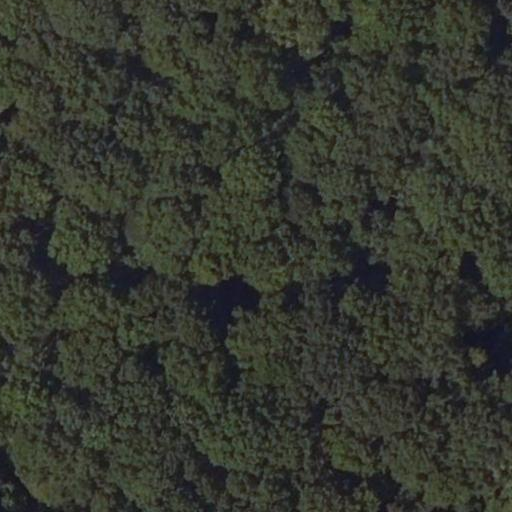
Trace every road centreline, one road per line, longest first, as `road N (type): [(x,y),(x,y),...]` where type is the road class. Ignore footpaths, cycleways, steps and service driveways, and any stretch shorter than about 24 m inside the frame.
road 1 (track): [(0,210),(437,0)]
road 2 (track): [(0,399),(98,511)]
